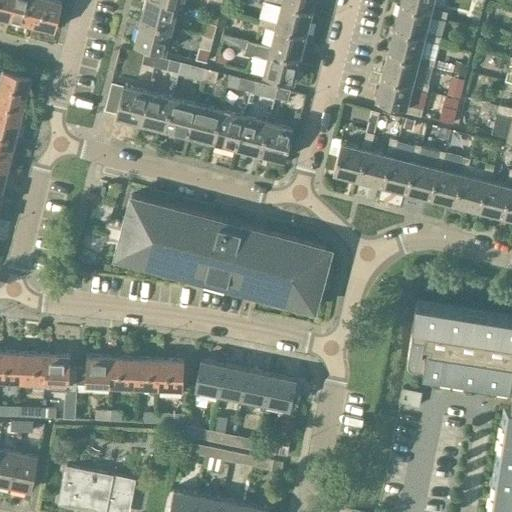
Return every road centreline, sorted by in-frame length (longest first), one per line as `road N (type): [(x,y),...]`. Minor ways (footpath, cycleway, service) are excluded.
road 1 (residential): [(332,348),(207,321),(39,303),(12,292)]
road 2 (residential): [(59,142),(261,196),(300,193)]
road 3 (residential): [(300,193),(349,0)]
road 4 (residential): [(307,511),(338,384),(332,348)]
road 5 (residential): [(12,292),(41,171),(59,142)]
road 6 (residential): [(368,254),(422,235),(511,260)]
road 7 (residential): [(59,142),(58,103),(85,0)]
